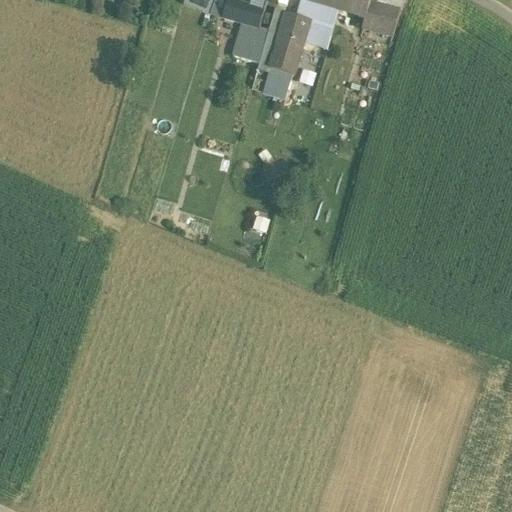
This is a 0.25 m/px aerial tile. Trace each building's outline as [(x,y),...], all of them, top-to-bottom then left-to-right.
[(191,0),(189,8),(210,17),(215,0),(191,0)] [(229,0),(216,0),(211,18),(223,21),(228,3),(229,0)] [(268,0),(251,0),(249,9),(264,14),(268,0)] [(341,0),(312,0),(311,5),(311,6),(323,10),(324,6),(339,10),(341,0)] [(371,0),(341,0),(339,10),(354,14),(353,18),(365,22),(370,7),(371,0)] [(228,3),(223,21),(243,26),(259,31),(264,14),(249,9),(228,3)] [(323,10),(311,6),(311,5),(303,3),(297,21),(310,25),(303,46),(326,53),(339,10),(324,6),(323,10)] [(399,15),(370,7),(365,22),(362,32),(392,40),(399,15)] [(259,67),(259,68),(270,72),(286,17),(287,17),(287,16),(275,12),(269,34),(259,67)] [(286,17),(270,72),(293,79),(294,79),(303,46),(310,25),(297,21),(287,17),(286,17)] [(243,26),(233,59),(259,67),(269,34),(259,31),(243,26)] [(293,79),(270,72),(263,96),(285,103),(293,79)]
